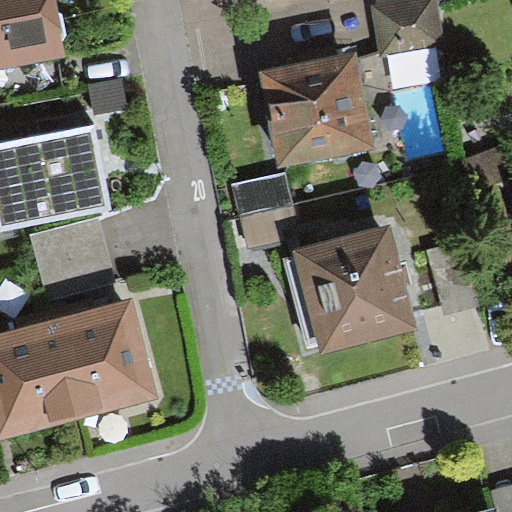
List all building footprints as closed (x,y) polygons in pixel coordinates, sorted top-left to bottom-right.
[(0,0),(0,69),(63,57),(51,0),(0,0)] [(437,0),(413,0),(372,6),(380,55),(445,45),(437,0)] [(355,53),(263,70),(281,163),(373,146),(355,53)] [(122,79),(89,84),(94,114),(127,109),(122,79)] [(98,127),(0,143),(0,228),(111,211),(98,127)] [(511,167),(504,147),(466,160),(476,189),(511,176),(511,167)] [(243,182),(258,243),(309,231),(294,170),(243,182)] [(99,217),(32,234),(48,297),(116,280),(99,217)] [(390,217),(284,244),(311,351),(418,324),(404,270),(390,217)] [(474,239),(428,251),(444,315),(490,304),(474,239)] [(29,333),(0,340),(0,409),(6,435),(82,415),(151,398),(128,308),(84,319),(82,311),(80,303),(24,317),(26,324),(29,333)] [(511,511),(511,480),(493,486),(498,504),(499,511),(511,511)]
